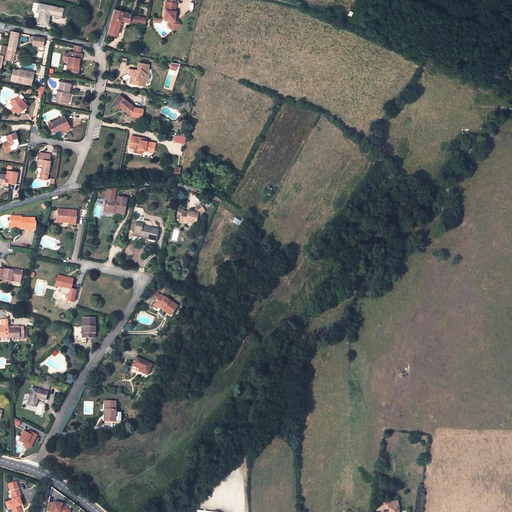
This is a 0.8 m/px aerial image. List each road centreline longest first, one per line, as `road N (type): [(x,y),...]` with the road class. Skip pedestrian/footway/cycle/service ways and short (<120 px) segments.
road 1 (residential): [(26,467),(41,455),(141,287),(139,276),(85,264)]
road 2 (unclassified): [(68,188),(174,181),(217,200)]
road 3 (track): [(282,0),(421,59)]
road 4 (unclassified): [(68,188),(89,133),(99,47)]
